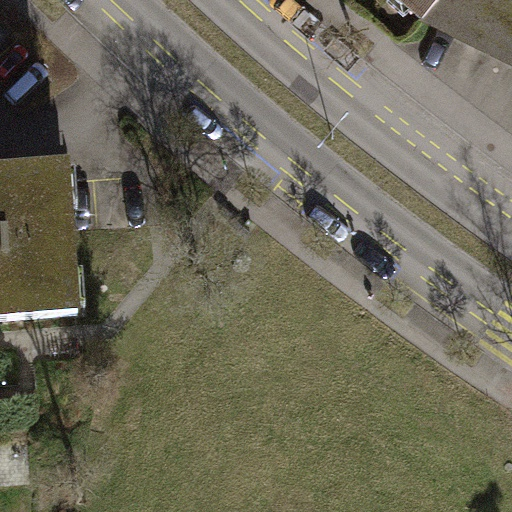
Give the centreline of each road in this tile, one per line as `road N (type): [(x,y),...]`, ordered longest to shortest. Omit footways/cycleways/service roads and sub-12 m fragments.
road 1 (tertiary): [(125,0),(340,192),(511,321)]
road 2 (tertiary): [(511,232),(361,117),(230,0)]
